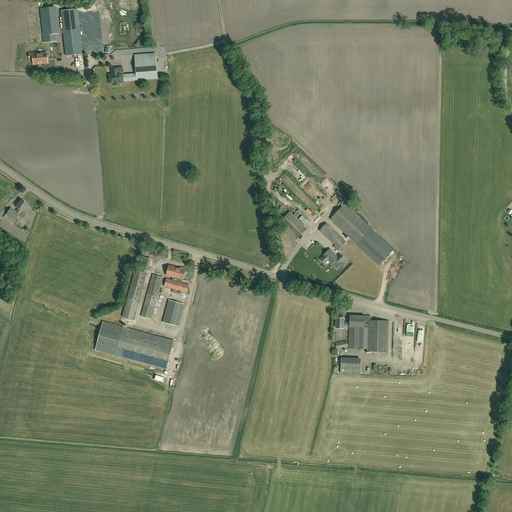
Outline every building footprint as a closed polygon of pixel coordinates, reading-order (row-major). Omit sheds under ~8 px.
[(56,5),(44,7),(45,15),(57,14),(56,5)] [(77,9),(61,11),(63,29),(64,36),(66,56),(82,54),(77,9)] [(58,23),(46,24),(47,33),(49,33),(59,32),(58,23)] [(47,63),(47,59),(47,56),(46,53),(42,53),(42,55),(38,55),(38,54),(38,53),(36,53),(29,53),(30,58),(33,58),(34,64),(39,64),(39,63),(41,63),(47,63)] [(157,78),(156,66),(155,53),(135,55),(136,73),(123,74),(124,81),(157,78)] [(66,66),(66,59),(52,60),(52,67),(66,66)] [(112,74),(109,75),(109,84),(114,84),(114,86),(120,86),(120,83),(123,83),(123,73),(118,74),(118,68),(112,68),(112,74)] [(16,211),(11,207),(6,214),(15,221),(20,214),(19,214),(21,210),(22,211),(27,204),(21,199),(16,206),(18,208),(16,211)] [(393,250),(374,231),(345,203),(330,219),(359,247),(378,265),(393,250)] [(294,242),(307,228),(290,211),(277,225),(294,242)] [(337,250),(346,242),(326,223),(319,230),(335,245),(334,247),(337,250)] [(325,264),(329,260),(332,264),(338,258),(337,257),(330,249),(324,255),(320,259),(323,262),(323,263),(326,265),(325,264)] [(338,258),(332,264),(336,268),(342,262),(345,259),(340,254),(337,257),(338,258)] [(176,273),(178,268),(169,265),(167,270),(170,271),(169,272),(174,274),(175,272),(176,273)] [(170,271),(167,270),(166,275),(173,277),(172,280),(166,278),(164,286),(187,293),(189,285),(181,283),(182,280),(185,270),(184,269),(184,268),(181,267),(180,268),(178,268),(176,273),(175,272),(174,274),(169,272),(170,271)] [(178,326),(184,304),(168,300),(162,322),(178,326)] [(387,352),(388,321),(370,320),(370,316),(350,315),(349,322),(343,322),(343,318),(336,318),(336,328),(343,328),(343,327),(349,327),(348,348),(366,349),(366,351),(387,352)] [(335,343),(336,349),(348,347),(346,340),(335,343)] [(345,363),(345,358),(341,358),(340,373),(360,374),(360,363),(345,363)]
